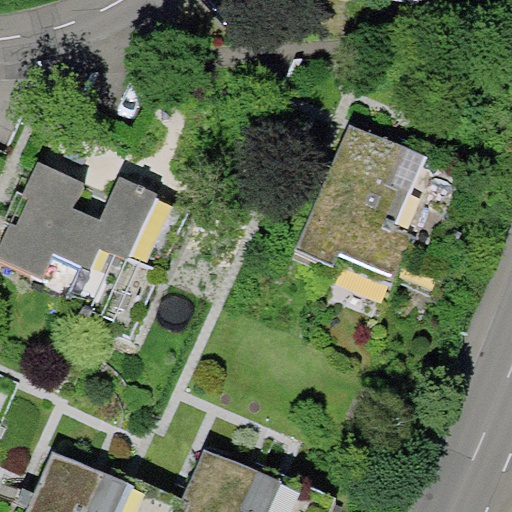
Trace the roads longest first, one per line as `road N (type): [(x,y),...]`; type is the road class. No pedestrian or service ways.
road 1 (secondary): [(461,511),(511,385)]
road 2 (residential): [(120,0),(108,10),(0,37)]
